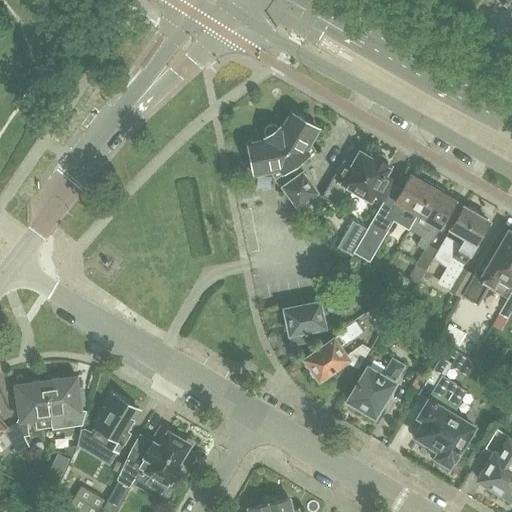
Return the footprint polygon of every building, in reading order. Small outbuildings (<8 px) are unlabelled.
[(249,151),(252,154),(255,172),(272,168),(277,174),(288,168),(291,168),(297,165),(297,161),(315,149),(311,141),(319,126),(304,118),(303,115),(299,112),(295,113),(293,112),(284,125),(283,124),(280,124),(276,122),(270,122),(266,124),(265,130),(266,135),(265,137),(266,139),(249,142),(250,147),(249,151)] [(374,194),(385,200),(387,196),(398,178),(387,171),(391,165),(388,164),(389,159),(387,155),(384,153),(380,154),(376,156),(373,155),(372,157),(361,151),(356,160),(351,157),(349,162),(347,161),(341,172),(337,170),(324,194),(336,202),(342,192),(347,194),(351,187),(356,190),(356,189),(372,198),(374,194)] [(304,171),(285,185),(281,188),(295,208),(319,191),(304,171)] [(395,201),(387,196),(385,200),(354,251),(370,260),(393,220),(409,229),(418,214),(436,183),(425,177),(423,180),(411,173),(395,201)] [(418,214),(409,229),(420,236),(416,245),(424,249),(427,244),(428,244),(430,242),(431,243),(432,241),(433,241),(457,200),(444,193),(446,189),(436,183),(418,214)] [(437,249),(432,259),(446,267),(458,274),(449,289),(461,296),(475,272),(464,265),(465,262),(489,220),(478,213),(480,210),(468,204),(467,207),(464,206),(451,228),(465,236),(461,243),(447,235),(438,250),(437,249)] [(475,271),(475,272),(461,296),(477,305),(487,287),(506,298),(511,288),(511,233),(509,232),(484,275),(475,271)] [(417,284),(431,259),(437,249),(428,244),(427,244),(424,249),(408,278),(417,284)] [(511,288),(506,298),(497,313),(507,319),(511,310),(511,288)] [(383,303),(398,314),(407,300),(391,290),(383,303)] [(358,292),(325,298),(285,306),(287,318),(284,322),(285,328),(289,329),(292,343),(310,339),(308,329),(326,325),(324,313),(336,311),(335,308),(360,303),(358,292)] [(344,329),(351,339),(362,332),(361,331),(364,329),(358,321),(356,322),(355,321),(344,329)] [(338,334),(304,357),(312,367),(310,372),(313,376),(318,376),(321,379),(347,361),(358,368),(370,349),(362,344),(348,354),(342,345),(345,343),(351,339),(344,329),(338,334)] [(448,344),(444,350),(455,357),(459,351),(448,344)] [(511,350),(505,346),(499,355),(505,359),(511,350)] [(424,420),(415,434),(440,449),(435,456),(449,464),(452,458),(454,459),(474,425),(454,414),(467,391),(454,383),(455,382),(445,376),(451,365),(452,362),(441,355),(433,369),(427,379),(420,390),(418,393),(428,399),(418,416),(424,420)] [(362,407),(375,415),(396,377),(403,365),(392,359),(385,372),(384,371),(382,375),(368,367),(349,400),(352,401),(353,406),(357,408),(362,407)] [(411,384),(420,390),(427,379),(418,373),(411,384)] [(51,414),(83,410),(82,404),(84,404),(82,387),(78,387),(76,375),(61,377),(59,376),(52,376),(51,379),(47,380),(51,414)] [(26,419),(35,418),(37,429),(53,427),(51,414),(47,380),(42,380),(40,378),(34,379),(32,382),(16,384),(18,396),(14,396),(16,413),(18,412),(19,418),(21,418),(21,420),(16,421),(24,436),(28,434),(26,419)] [(88,435),(117,452),(118,452),(130,431),(126,429),(138,408),(115,394),(107,408),(105,406),(99,416),(101,417),(96,426),(94,425),(91,431),(88,435)] [(511,439),(508,438),(510,434),(497,426),(485,446),(493,452),(478,478),(499,490),(500,494),(506,498),(511,497),(511,498),(511,439)] [(132,445),(124,465),(118,477),(113,487),(124,494),(130,484),(131,482),(135,474),(149,482),(154,473),(171,483),(172,481),(182,464),(179,462),(184,452),(187,454),(194,441),(178,432),(175,435),(160,427),(152,441),(139,434),(132,445)] [(76,443),(64,444),(64,448),(65,451),(72,454),(76,443)] [(57,451),(52,460),(65,465),(69,456),(57,451)] [(120,475),(124,465),(116,461),(111,470),(120,475)] [(80,485),(68,506),(78,511),(97,511),(105,499),(80,485)] [(33,494),(29,501),(38,506),(42,500),(33,494)] [(288,498),(269,503),(271,511),(299,511),(298,508),(293,509),(290,499),(288,498)] [(70,511),(50,502),(46,510),(45,511),(70,511)] [(271,511),(269,503),(249,507),(248,509),(248,511),(271,511)]
